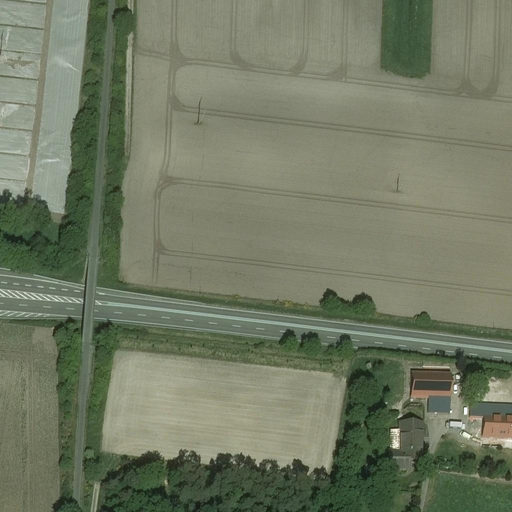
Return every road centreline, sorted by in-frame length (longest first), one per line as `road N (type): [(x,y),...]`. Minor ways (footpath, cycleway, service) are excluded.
road 1 (unclassified): [(110,0),(75,511)]
road 2 (trunk): [(50,298),(511,353)]
road 3 (track): [(131,0),(127,157)]
